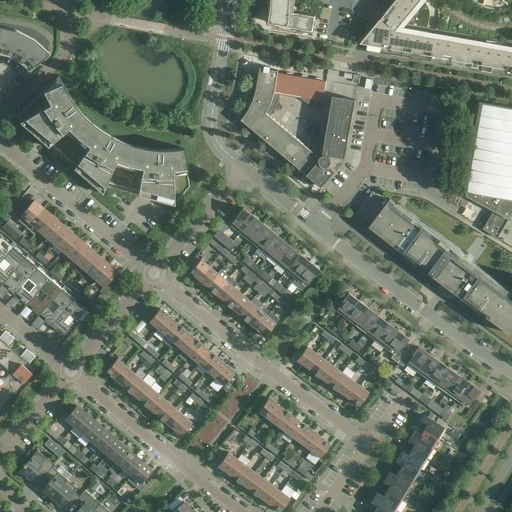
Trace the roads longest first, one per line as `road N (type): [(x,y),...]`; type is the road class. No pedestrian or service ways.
road 1 (residential): [(511,373),(241,168)]
road 2 (residential): [(368,444),(152,274)]
road 3 (residential): [(240,511),(70,371)]
road 4 (residential): [(152,274),(0,142)]
road 5 (residential): [(241,168),(219,148),(211,120),(231,0)]
road 6 (residential): [(241,168),(152,274)]
road 7 (residential): [(152,274),(70,371)]
